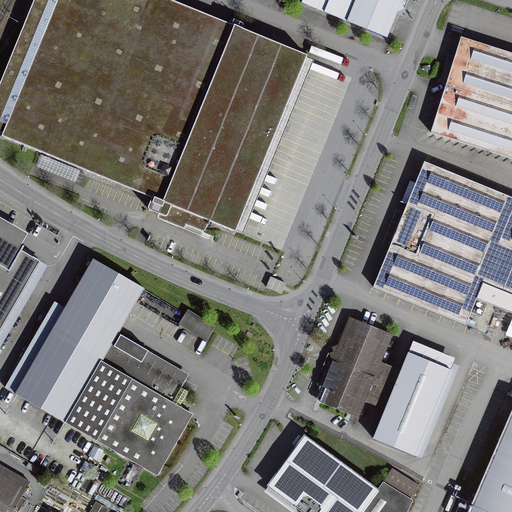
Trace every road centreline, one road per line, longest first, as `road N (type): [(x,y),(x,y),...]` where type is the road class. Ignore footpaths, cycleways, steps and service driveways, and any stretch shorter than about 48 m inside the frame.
road 1 (unknown): [(357,49),(355,68),(364,81),(293,263),(251,261),(129,208),(112,243)]
road 2 (residential): [(301,320),(437,0)]
road 3 (residential): [(301,320),(158,266),(0,177)]
road 4 (unknown): [(276,382),(387,451),(409,454),(425,443),(466,348)]
road 5 (residential): [(196,511),(265,410),(301,320)]
road 6 (unknown): [(384,123),(511,170)]
